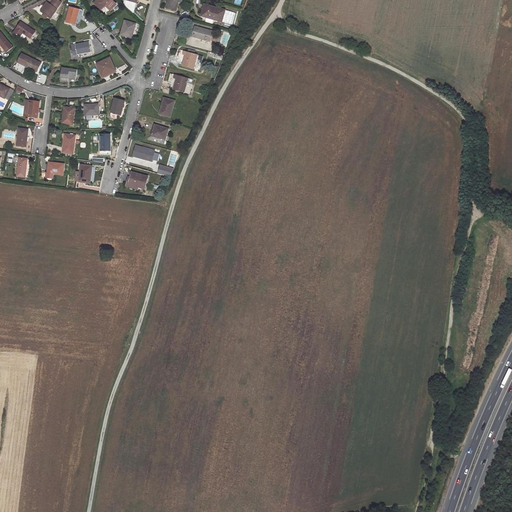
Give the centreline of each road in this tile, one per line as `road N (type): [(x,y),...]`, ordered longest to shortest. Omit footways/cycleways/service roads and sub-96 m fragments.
road 1 (track): [(88,511),(110,398),(185,165),(218,95),(281,0)]
road 2 (track): [(276,10),(287,28),(389,66),(446,100),(475,142),(474,207)]
road 3 (motorway): [(511,360),(449,511)]
road 4 (motorway): [(463,511),(511,392)]
